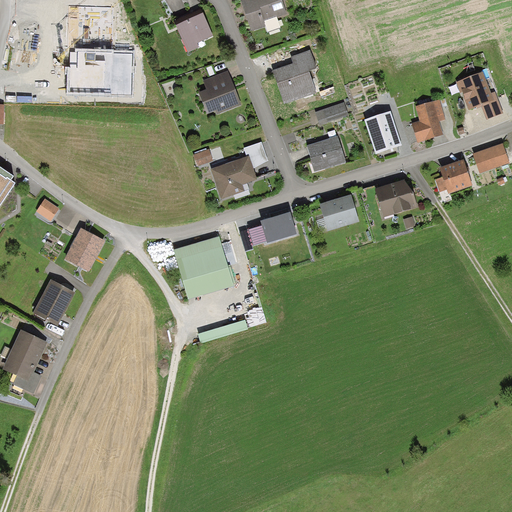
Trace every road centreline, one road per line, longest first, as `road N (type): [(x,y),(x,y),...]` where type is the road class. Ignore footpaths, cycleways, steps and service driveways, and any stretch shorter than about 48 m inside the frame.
road 1 (track): [(126,231),(167,292),(176,325),(147,511)]
road 2 (residential): [(294,196),(510,125)]
road 3 (residential): [(35,423),(126,231)]
road 4 (residential): [(220,0),(294,196)]
road 5 (track): [(410,160),(511,319)]
road 6 (residential): [(126,231),(179,230),(294,196)]
road 7 (residential): [(0,147),(97,221),(126,231)]
